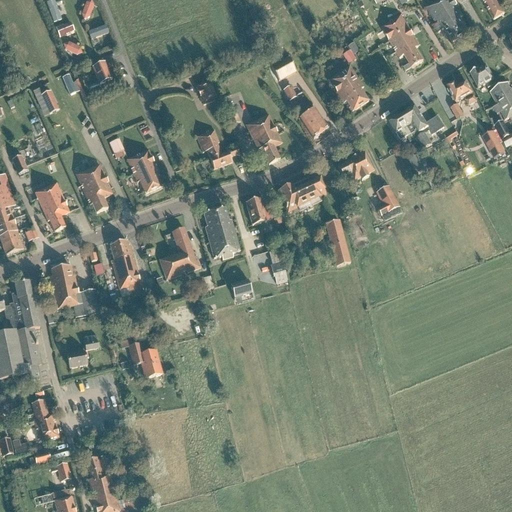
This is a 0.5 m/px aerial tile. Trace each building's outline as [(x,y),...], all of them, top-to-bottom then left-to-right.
[(24,0),(28,15),(35,13),(31,0),(24,0)] [(452,44),(468,34),(460,20),(463,18),(452,0),(440,0),(426,9),(436,26),(433,27),(438,35),(444,31),(452,44)] [(497,4),(504,0),(481,0),(494,22),(504,15),(497,4)] [(0,1),(0,10),(7,19),(12,15),(0,1)] [(54,2),(46,4),(53,25),(61,22),(54,2)] [(94,7),(91,2),(86,4),(81,16),(84,21),(89,18),(94,7)] [(412,70),(423,63),(415,50),(420,48),(401,16),(388,24),(387,22),(385,24),(386,26),(381,28),(400,60),(404,57),(412,70)] [(16,40),(22,35),(10,22),(5,27),(16,40)] [(26,31),(17,22),(14,25),(22,34),(26,31)] [(42,22),(35,23),(39,40),(46,39),(42,22)] [(74,33),(71,24),(63,27),(62,26),(55,29),(60,40),(67,37),(66,36),(74,33)] [(105,27),(87,34),(91,42),(109,35),(105,27)] [(14,49),(26,60),(30,54),(18,43),(14,49)] [(46,47),(50,64),(57,62),(53,45),(46,47)] [(68,45),(63,46),(65,52),(76,57),(82,55),(80,50),(68,45)] [(353,45),(348,48),(353,57),(358,54),(353,45)] [(349,52),(343,57),(345,61),(348,59),(351,64),(355,61),(349,52)] [(288,60),(271,70),(278,83),(296,74),(288,60)] [(35,63),(31,66),(40,74),(43,71),(35,63)] [(34,80),(39,76),(29,64),(24,67),(34,80)] [(100,86),(111,81),(105,66),(93,71),(100,86)] [(487,89),(496,85),(486,67),(478,71),(470,75),(478,90),(486,86),(487,89)] [(338,97),(359,83),(349,68),(328,82),(338,97)] [(61,79),(68,97),(74,94),(67,76),(61,79)] [(210,82),(196,88),(201,102),(202,102),(203,104),(202,104),(203,106),(217,101),(210,82)] [(359,83),(338,97),(343,105),(346,103),(352,113),(368,103),(360,91),(363,89),(359,83)] [(456,86),(455,84),(447,88),(456,104),(464,100),(468,108),(476,103),(466,84),(461,87),(459,84),(456,86)] [(507,85),(490,95),(506,123),(511,119),(511,94),(511,93),(510,91),(507,87),(508,87),(507,85)] [(290,88),(283,92),(287,99),(294,95),(290,88)] [(58,111),(50,93),(40,97),(49,116),(58,111)] [(457,107),(451,110),(457,121),(464,118),(457,107)] [(407,129),(411,136),(413,135),(424,152),(432,147),(425,135),(429,133),(432,137),(444,129),(437,119),(426,126),(415,108),(399,117),(406,129),(407,129)] [(299,120),(313,141),(328,131),(313,110),(299,120)] [(240,124),(236,113),(226,117),(231,128),(240,124)] [(268,167),(280,161),(274,149),(282,145),(268,117),(246,127),(258,152),(257,153),(260,158),(263,157),(268,167)] [(401,142),(411,136),(407,129),(406,129),(399,117),(389,124),(401,142)] [(503,141),(511,137),(502,122),(495,126),(503,141)] [(210,173),(225,167),(221,155),(223,155),(211,124),(187,133),(191,143),(194,142),(198,152),(195,153),(199,164),(205,162),(210,173)] [(511,136),(511,137),(503,141),(502,142),(506,150),(511,146),(511,136)] [(497,140),(488,145),(496,160),(505,155),(497,140)] [(123,153),(118,142),(109,146),(114,157),(123,153)] [(432,155),(429,150),(423,155),(426,159),(432,155)] [(155,167),(148,153),(126,163),(129,168),(132,175),(133,175),(133,177),(155,167)] [(374,173),(364,153),(345,163),(345,165),(337,169),(343,179),(351,175),(354,182),(360,179),(362,182),(368,179),(367,176),(374,173)] [(423,159),(420,161),(417,156),(408,161),(416,175),(425,170),(423,167),(426,165),(423,159)] [(21,158),(12,162),(18,176),(27,172),(21,158)] [(105,212),(108,210),(103,200),(112,196),(110,190),(105,179),(100,169),(99,166),(88,172),(76,177),(90,207),(92,206),(96,216),(105,212)] [(139,183),(145,196),(162,188),(155,173),(157,172),(155,167),(133,177),(137,184),(139,183)] [(292,188),(292,186),(278,192),(288,214),(304,206),(307,213),(312,211),(309,204),(326,197),(317,177),(292,188)] [(428,183),(432,191),(438,188),(433,180),(428,183)] [(6,185),(0,186),(0,212),(9,209),(9,210),(13,209),(14,208),(13,205),(6,185)] [(54,234),(65,229),(60,218),(69,214),(56,185),(35,195),(48,224),(49,223),(54,234)] [(399,209),(388,188),(376,194),(383,207),(377,210),(381,218),(399,209)] [(252,228),(266,224),(260,201),(245,205),(252,228)] [(14,208),(13,209),(14,211),(22,208),(20,202),(13,205),(14,208)] [(9,209),(0,212),(0,225),(13,221),(9,210),(9,209)] [(229,223),(225,210),(203,216),(207,229),(205,229),(213,261),(221,259),(222,262),(233,259),(232,256),(240,253),(231,222),(229,223)] [(280,217),(273,219),(274,224),(275,224),(276,226),(282,224),(281,222),(282,222),(280,217)] [(13,221),(0,225),(0,238),(17,232),(13,221)] [(350,265),(339,223),(325,226),(336,269),(350,265)] [(32,227),(26,230),(28,233),(31,242),(37,239),(32,227)] [(183,230),(172,234),(180,255),(160,262),(167,282),(201,270),(195,254),(193,255),(183,230)] [(0,241),(5,257),(24,251),(17,232),(0,238),(0,241)] [(130,248),(128,249),(126,243),(110,248),(114,263),(112,263),(120,292),(129,290),(130,293),(142,289),(130,248)] [(278,247),(269,249),(270,254),(268,255),(272,267),(270,267),(273,280),(274,280),(276,286),(287,284),(278,247)] [(245,261),(229,265),(233,282),(249,278),(245,261)] [(103,276),(101,266),(95,267),(98,277),(103,276)] [(76,320),(87,317),(100,314),(95,292),(78,295),(74,278),(72,279),(70,267),(51,272),(52,278),(50,279),(57,311),(73,308),(76,320)] [(214,290),(213,285),(210,278),(203,280),(206,292),(214,290)] [(248,282),(230,287),(234,300),(251,295),(248,282)] [(13,326),(7,327),(8,336),(0,337),(0,382),(20,378),(21,385),(40,381),(37,367),(40,366),(33,331),(39,330),(30,284),(15,288),(17,295),(11,297),(13,306),(9,307),(9,309),(13,326)] [(13,326),(9,309),(3,310),(2,301),(0,301),(0,313),(4,313),(7,327),(13,326)] [(208,313),(204,314),(207,324),(213,323),(211,313),(208,313)] [(95,337),(84,340),(86,353),(98,350),(95,337)] [(138,340),(120,345),(121,351),(128,349),(133,368),(141,366),(145,381),(162,376),(156,353),(143,356),(138,340)] [(88,362),(86,353),(67,357),(69,371),(87,367),(86,362),(88,362)] [(15,398),(4,401),(6,406),(7,409),(17,406),(15,398)] [(44,403),(44,402),(31,406),(35,421),(33,422),(34,424),(33,424),(39,445),(59,440),(53,416),(48,417),(44,403)] [(0,442),(0,444),(3,458),(13,456),(9,441),(0,442)] [(18,443),(13,444),(16,457),(30,453),(28,446),(19,448),(18,443)] [(33,458),(34,460),(29,461),(30,467),(36,466),(36,467),(42,466),(42,467),(50,465),(50,464),(50,463),(48,455),(45,456),(43,452),(38,453),(39,457),(33,458)] [(97,463),(96,460),(86,463),(91,481),(88,482),(96,511),(119,511),(109,475),(107,476),(102,461),(97,463)] [(71,481),(66,465),(56,468),(56,469),(57,473),(60,484),(71,481)] [(125,511),(146,506),(143,496),(117,503),(120,511),(125,511)] [(75,511),(71,499),(54,503),(56,511),(75,511)]
